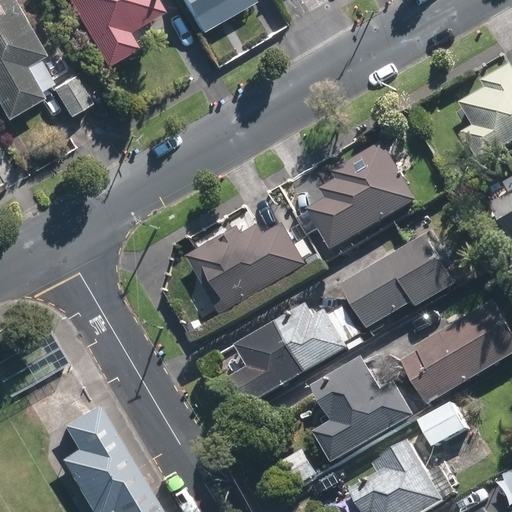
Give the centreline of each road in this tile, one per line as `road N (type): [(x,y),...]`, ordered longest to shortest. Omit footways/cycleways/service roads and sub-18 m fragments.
road 1 (residential): [(58,235),(463,0)]
road 2 (residential): [(58,235),(221,511)]
